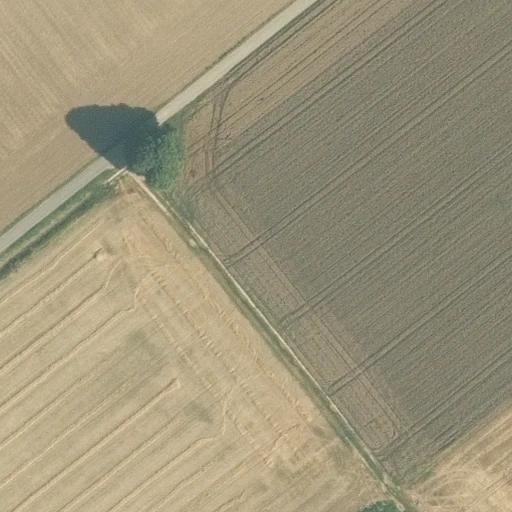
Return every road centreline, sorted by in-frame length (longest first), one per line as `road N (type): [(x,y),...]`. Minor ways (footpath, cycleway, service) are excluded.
road 1 (track): [(121,150),(409,511)]
road 2 (track): [(309,0),(0,246)]
